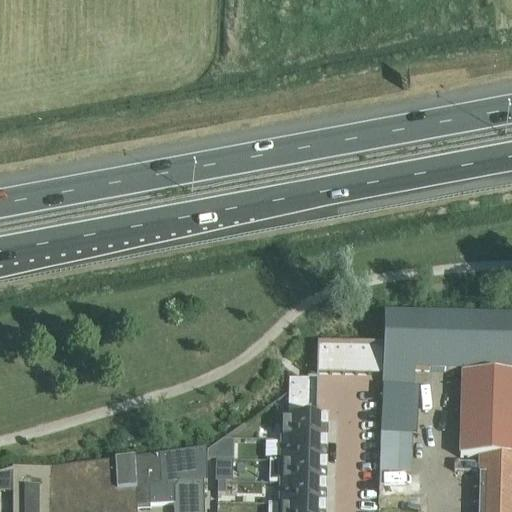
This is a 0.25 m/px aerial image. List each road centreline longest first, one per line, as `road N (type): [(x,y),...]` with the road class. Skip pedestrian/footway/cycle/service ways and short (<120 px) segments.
road 1 (motorway): [(0,249),(511,154)]
road 2 (motorway): [(511,108),(0,203)]
road 3 (residential): [(347,511),(351,382)]
road 4 (unknown): [(435,511),(429,384)]
